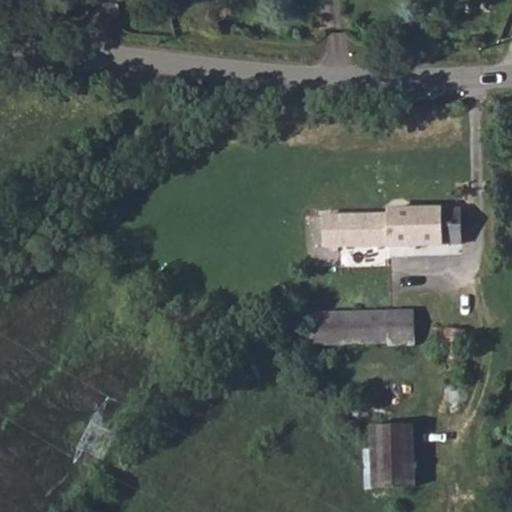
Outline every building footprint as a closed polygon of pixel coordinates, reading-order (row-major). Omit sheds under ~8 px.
[(326,220),(326,249),(463,245),(463,212),(391,214),(390,218),(326,220)] [(305,280),(303,313),(307,314),(307,341),(367,343),(368,312),(323,312),(326,284),(305,280)] [(368,312),(367,343),(389,342),(389,313),(368,312)] [(417,313),(389,313),(389,342),(389,346),(417,345),(417,313)] [(469,333),(447,332),(447,366),(468,367),(469,333)] [(413,375),(373,374),(373,423),(413,424),(413,375)]
